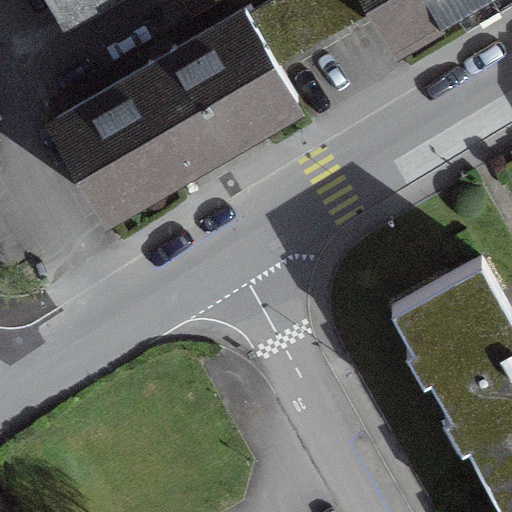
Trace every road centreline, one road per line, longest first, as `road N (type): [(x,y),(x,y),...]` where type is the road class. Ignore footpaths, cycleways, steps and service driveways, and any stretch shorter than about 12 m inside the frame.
road 1 (residential): [(511,78),(226,247)]
road 2 (residential): [(226,247),(376,511)]
road 3 (residential): [(226,247),(0,385)]
